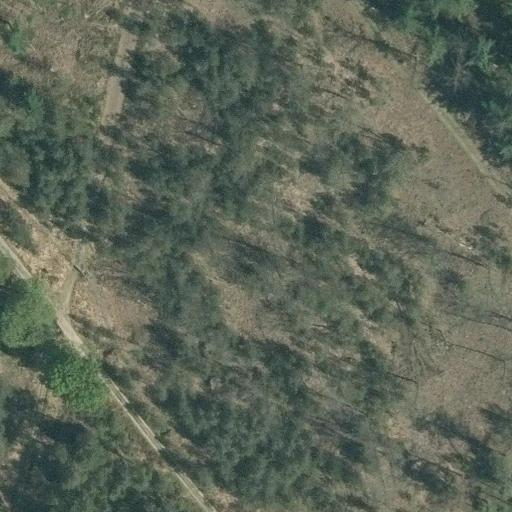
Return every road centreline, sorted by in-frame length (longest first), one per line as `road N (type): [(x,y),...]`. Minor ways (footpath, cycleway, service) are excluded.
road 1 (track): [(12,511),(128,0)]
road 2 (track): [(230,511),(0,220)]
